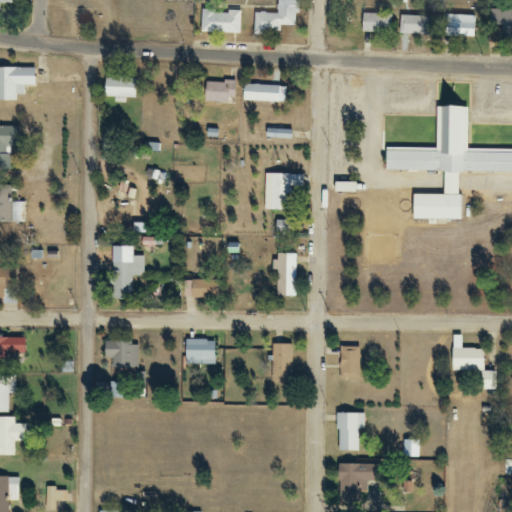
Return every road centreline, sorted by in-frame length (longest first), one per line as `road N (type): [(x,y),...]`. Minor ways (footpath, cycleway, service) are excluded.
road 1 (residential): [(511,69),(0,36)]
road 2 (residential): [(324,0),(317,511)]
road 3 (residential): [(511,325),(0,321)]
road 4 (residential): [(90,47),(84,511)]
